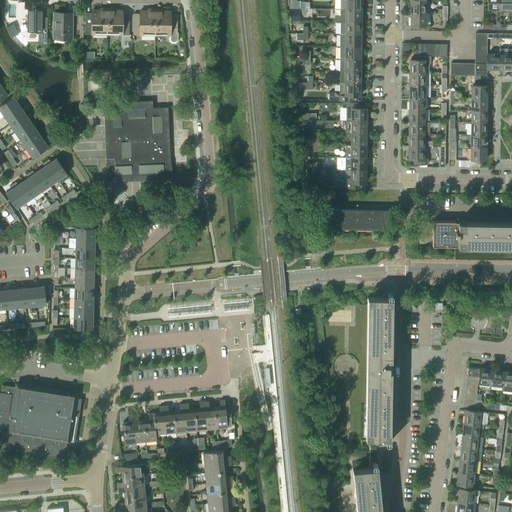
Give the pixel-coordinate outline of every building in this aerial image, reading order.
[(289,0),(290,8),(300,8),(300,1),(296,1),(295,0),(289,0)] [(340,0),(340,8),(361,9),(360,0),(340,0)] [(500,9),(500,0),(487,0),(488,9),(500,9)] [(511,8),(511,0),(500,0),(500,9),(511,8)] [(426,13),(426,1),(411,1),(411,13),(426,13)] [(25,2),(25,9),(27,9),(27,32),(38,32),(38,43),(47,43),(47,18),(43,18),(43,9),(38,9),(38,2),(25,2)] [(334,15),(334,21),(340,21),(361,21),(361,9),(340,8),(340,15),(334,15)] [(107,32),(107,10),(92,10),(92,13),(85,13),(85,34),(93,34),(93,32),(107,32)] [(107,10),(107,32),(121,32),(121,35),(129,35),(129,13),(122,13),(122,10),(107,10)] [(155,33),(155,11),(140,11),(140,14),(133,14),(133,35),(140,35),(141,32),(155,33)] [(178,32),(177,32),(177,14),(170,14),(170,11),(155,11),(155,33),(169,33),(169,39),(169,41),(171,42),(172,43),(174,43),(176,42),(177,41),(178,39),(178,32)] [(72,13),(54,13),(54,38),(72,39),(72,13)] [(426,26),(426,13),(411,13),(411,26),(426,26)] [(340,21),(340,33),(360,33),(361,21),(340,21)] [(8,26),(7,27),(12,37),(15,35),(18,34),(13,23),(8,26)] [(340,33),(340,46),(360,46),(360,33),(340,33)] [(340,46),(340,58),(360,58),(360,46),(340,46)] [(499,69),(499,54),(487,54),(487,57),(487,63),(487,69),(499,69)] [(511,69),(511,54),(499,54),(499,69),(511,69)] [(428,56),(422,56),(416,56),(416,59),(410,59),(410,72),(425,72),(429,72),(429,64),(430,63),(430,56),(428,56)] [(340,58),(340,70),(360,71),(360,58),(340,58)] [(468,63),(468,75),(466,75),(466,79),(472,82),(474,82),(474,75),(474,63),(468,63)] [(487,69),(487,63),(474,63),(474,75),(474,82),(480,82),(480,75),(487,75),(487,69)] [(340,70),(339,83),(360,83),(360,71),(340,70)] [(424,84),(425,72),(410,72),(409,84),(424,84)] [(329,92),(329,100),(358,100),(358,95),(360,95),(360,83),(339,83),(339,94),(337,94),(335,92),(329,92)] [(424,97),(424,84),(409,84),(409,96),(424,97)] [(471,97),(487,98),(487,85),(472,85),(471,97)] [(424,109),(424,97),(409,96),(409,109),(424,109)] [(0,111),(3,116),(22,104),(20,101),(17,102),(13,97),(0,105),(0,111)] [(486,110),(487,98),(471,97),(471,110),(486,110)] [(104,111),(106,157),(107,181),(172,178),(171,163),(170,163),(168,108),(153,108),(152,101),(119,102),(120,110),(104,111)] [(346,120),(351,120),(366,120),(367,108),(358,108),(358,103),(346,103),(346,120)] [(9,124),(25,114),(21,109),(24,107),(22,104),(3,116),(9,124)] [(424,121),(424,109),(409,109),(409,121),(424,121)] [(486,122),(486,110),(471,110),(471,122),(486,122)] [(15,133),(33,120),(31,117),(29,119),(25,114),(9,124),(15,133)] [(21,141),(36,130),(33,125),(35,123),(33,120),(15,133),(21,141)] [(366,133),(366,120),(351,120),(351,128),(345,128),(345,133),(351,133),(366,133)] [(424,122),(424,121),(409,121),(409,133),(424,133),(424,134),(429,134),(429,122),(424,122)] [(486,135),(486,122),(471,122),(471,134),(486,135)] [(26,149),(45,137),(43,134),(40,135),(36,130),(21,141),(26,149)] [(366,145),(366,133),(351,133),(351,144),(366,145)] [(424,146),(424,134),(424,133),(409,133),(408,146),(424,146)] [(486,147),(486,135),(471,134),(471,146),(486,147)] [(45,137),(26,149),(32,157),(48,146),(44,142),(47,140),(45,137)] [(366,145),(351,144),(345,144),(345,157),(366,157),(366,145)] [(408,146),(408,158),(414,158),(414,163),(427,163),(427,158),(423,157),(423,151),(427,151),(427,146),(424,146),(408,146)] [(485,159),(486,147),(471,146),(470,159),(485,159)] [(366,170),(366,157),(345,157),(345,169),(366,170)] [(45,161),(58,179),(66,173),(56,158),(50,161),(48,159),(45,161)] [(50,185),(58,179),(45,161),(42,163),(44,165),(39,169),(50,185)] [(41,190),(50,185),(39,169),(34,173),(32,170),(29,172),(41,190)] [(366,182),(366,170),(345,169),(345,181),(343,181),(341,179),(336,179),(334,181),(334,187),(364,187),(364,182),(366,182)] [(33,196),(41,190),(29,172),(26,174),(27,177),(22,181),(33,196)] [(25,202),(33,196),(22,181),(17,184),(15,181),(12,184),(25,202)] [(16,208),(25,202),(12,184),(9,186),(11,188),(5,192),(16,208)] [(50,204),(53,208),(59,204),(57,200),(50,204)] [(9,214),(13,211),(9,205),(5,208),(9,214)] [(388,218),(394,218),(394,209),(388,209),(387,211),(325,211),(325,228),(388,229),(388,218)] [(13,211),(9,214),(14,220),(17,217),(13,211)] [(26,216),(28,220),(31,224),(37,219),(34,216),(31,212),(26,216)] [(458,245),(458,222),(456,222),(456,221),(433,220),(433,233),(433,246),(455,246),(455,245),(458,245)] [(458,222),(458,245),(458,246),(511,246),(511,221),(458,221),(458,222)] [(75,238),(98,238),(98,235),(95,235),(95,228),(76,227),(75,238)] [(98,242),(98,238),(75,238),(75,248),(94,248),(94,242),(98,242)] [(94,255),(94,248),(75,248),(75,258),(97,258),(97,255),(94,255)] [(97,262),(97,258),(75,258),(75,268),(94,268),(94,262),(97,262)] [(94,275),(94,268),(75,268),(74,278),(97,278),(97,275),(94,275)] [(97,282),(97,278),(74,278),(74,288),(93,288),(93,282),(97,282)] [(25,306),(35,305),(33,283),(29,284),(29,287),(23,288),(25,306)] [(33,283),(35,305),(46,304),(44,286),(37,287),(37,283),(33,283)] [(5,308),(15,307),(13,285),(9,286),(10,289),(3,290),(5,308)] [(25,306),(23,288),(17,289),(17,285),(13,285),(15,307),(25,306)] [(93,295),(93,288),(74,288),(74,298),(96,298),(96,295),(93,295)] [(390,438),(392,297),(367,297),(365,438),(368,438),(368,445),(380,445),(380,438),(390,438)] [(96,302),(96,298),(74,298),(74,308),(93,308),(93,302),(96,302)] [(93,315),(93,308),(74,308),(73,318),(96,319),(96,315),(93,315)] [(96,322),(96,319),(73,318),(73,328),(92,329),(92,322),(96,322)] [(253,353),(251,353),(254,364),(261,396),(270,395),(266,352),(261,352),(253,353)] [(489,384),(491,369),(479,368),(468,367),(467,375),(478,376),(477,382),(477,383),(489,384)] [(502,386),(504,371),(491,369),(489,384),(502,386)] [(511,371),(504,371),(502,386),(502,391),(511,391),(511,371)] [(73,397),(74,394),(18,385),(17,387),(2,385),(0,392),(0,448),(64,459),(67,439),(74,440),(81,398),(73,397)] [(220,406),(215,407),(217,427),(227,426),(232,426),(231,413),(226,413),(224,400),(219,401),(220,406)] [(199,408),(194,409),(196,429),(207,428),(204,402),(199,403),(199,408)] [(208,402),(204,402),(207,428),(217,427),(215,407),(209,408),(208,402)] [(188,403),(184,404),(186,430),(196,429),(194,409),(189,410),(188,403)] [(179,410),(174,411),(176,431),(176,436),(187,435),(186,430),(184,404),(179,404),(179,410)] [(159,412),(153,413),(155,433),(166,432),(163,406),(158,407),(159,412)] [(168,406),(163,406),(166,432),(176,431),(174,411),(168,411),(168,406)] [(465,410),(463,422),(478,424),(484,425),(484,424),(486,412),(480,411),(465,410)] [(149,419),(144,420),(146,440),(156,439),(155,433),(153,413),(148,413),(149,419)] [(138,414),(132,415),(135,441),(146,440),(144,420),(138,420),(138,414)] [(129,421),(123,422),(125,442),(135,441),(132,415),(128,415),(129,421)] [(463,422),(462,434),(477,436),(478,424),(463,422)] [(462,434),(461,447),(475,448),(481,449),(482,437),(477,436),(462,434)] [(461,447),(459,459),(474,460),(480,461),(481,449),(475,448),(461,447)] [(204,462),(230,459),(230,455),(224,456),(223,450),(203,452),(204,462)] [(205,472),(225,470),(225,465),(231,465),(230,459),(204,462),(205,472)] [(459,459),(458,471),(472,473),(474,460),(459,459)] [(122,476),(142,474),(141,464),(115,467),(116,472),(122,471),(122,476)] [(381,511),(377,467),(352,469),(356,511),(381,511)] [(206,483),(232,480),(232,476),(226,476),(225,470),(205,472),(206,483)] [(458,471),(456,483),(471,485),(472,473),(458,471)] [(117,487),(143,485),(142,474),(122,476),(123,482),(117,483),(117,487)] [(207,493),(227,491),(227,486),(232,485),(232,480),(206,483),(207,493)] [(124,497),(145,495),(143,485),(117,487),(118,492),(123,491),(124,497)] [(457,501),(472,502),(473,495),(479,496),(479,491),(459,488),(457,501)] [(208,503),(234,501),(234,496),(228,496),(227,491),(207,493),(208,503)] [(119,508),(146,505),(145,495),(124,497),(125,502),(119,503),(119,508)] [(234,501),(208,503),(208,511),(225,511),(229,511),(229,506),(234,505),(234,501)] [(470,511),(472,502),(457,501),(455,511),(470,511)]
